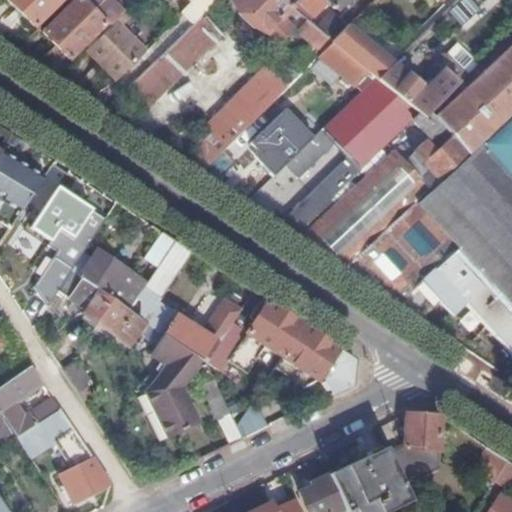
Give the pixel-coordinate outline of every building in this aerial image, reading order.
[(8,0),(35,28),(63,0),(8,0)] [(78,0),(44,34),(58,47),(99,7),(105,0),(93,0),(94,4),(90,9),(80,0),(78,0)] [(203,18),(221,0),(188,0),(192,4),(182,15),(193,27),(203,18)] [(278,42),(290,30),(279,19),(290,8),(280,0),(241,0),(238,3),(278,42)] [(299,0),(280,0),(290,8),(291,9),(298,2),(299,0)] [(350,0),(299,0),(298,2),(314,18),(330,2),(339,11),(350,0)] [(99,7),(58,47),(71,60),(83,48),(88,52),(102,38),(98,34),(106,25),(97,15),(102,10),(99,7)] [(290,30),(299,25),(303,19),(291,9),(290,8),(279,19),(290,30)] [(133,18),(128,13),(118,22),(124,28),(133,18)] [(222,37),(203,18),(193,27),(128,91),(145,105),(148,105),(152,105),(222,37)] [(304,30),(309,24),(303,19),(299,25),(304,30)] [(88,52),(118,82),(148,53),(124,28),(118,22),(102,38),(88,52)] [(395,64),(351,27),(334,44),(377,79),(379,81),(395,64)] [(511,33),(468,77),(430,114),(469,156),(480,148),(511,117),(511,33)] [(377,79),(334,44),(320,58),(361,95),(377,79)] [(428,93),(395,64),(379,81),(420,115),(425,119),(430,114),(468,77),(446,57),(440,57),(427,71),(427,77),(435,84),(428,93)] [(315,73),(310,68),(290,87),(295,93),(300,88),(301,89),(312,77),(312,76),(315,73)] [(224,152),(288,89),(268,69),(195,141),(201,148),(187,165),(202,175),(224,152)] [(327,135),(323,132),(286,168),(299,182),(337,146),(349,159),(280,227),(295,237),(362,172),(359,169),(377,151),(379,152),(390,141),(384,134),(401,117),(404,121),(409,117),(378,85),(327,135)] [(277,106),(252,131),(276,155),(301,131),(277,106)] [(425,119),(420,115),(414,122),(430,139),(415,154),(432,174),(423,183),(395,154),(302,241),(345,270),(416,205),(469,156),(430,114),(425,119)] [(430,139),(414,122),(388,146),(395,154),(423,183),(432,174),(415,154),(430,139)] [(418,207),(416,205),(345,270),(419,320),(438,303),(453,319),(466,308),(511,357),(511,182),(480,148),(418,207)] [(0,220),(11,228),(46,177),(2,150),(0,153),(0,199),(2,201),(0,204),(0,220)] [(235,164),(224,152),(202,175),(215,183),(235,164)] [(47,284),(58,292),(71,272),(74,267),(106,219),(59,188),(32,227),(51,241),(59,229),(76,239),(47,284)] [(143,320),(165,335),(205,363),(207,364),(241,311),(227,301),(206,334),(159,302),(193,252),(177,241),(147,286),(130,312),(143,320)] [(81,278),(130,312),(147,286),(98,253),(81,278)] [(71,272),(77,276),(80,272),(74,267),(71,272)] [(127,344),(143,320),(130,312),(81,278),(77,276),(71,272),(58,292),(86,310),(84,314),(127,344)] [(283,357),(304,325),(285,312),(269,301),(230,361),(248,373),(266,345),(283,357)] [(326,379),(336,395),(354,386),(356,360),(337,347),(304,325),(283,357),(276,367),(306,387),(320,379),(331,362),(335,365),(326,379)] [(205,363),(165,335),(152,355),(163,363),(158,370),(161,372),(145,395),(168,441),(200,423),(183,390),(205,363)] [(0,370),(0,372),(8,383),(30,368),(22,355),(0,370)] [(0,414),(11,430),(44,479),(53,472),(44,457),(65,443),(70,449),(66,452),(80,473),(81,477),(63,486),(62,487),(65,491),(61,494),(69,506),(110,485),(66,420),(52,399),(22,420),(19,416),(14,420),(7,410),(43,386),(30,368),(8,383),(0,388),(0,414)] [(203,391),(230,447),(244,440),(237,425),(229,409),(216,383),(203,391)] [(229,409),(237,425),(243,416),(238,405),(229,409)] [(0,437),(11,430),(0,414),(0,437)] [(437,470),(440,417),(405,415),(403,450),(388,457),(402,487),(437,470)] [(390,511),(410,503),(402,487),(388,457),(385,449),(327,476),(344,511),(390,511)] [(492,486),(495,480),(507,462),(493,452),(478,476),(492,486)] [(507,488),(511,480),(511,465),(507,462),(495,480),(507,488)] [(81,477),(80,473),(62,482),(63,486),(81,477)] [(344,511),(327,476),(309,484),(310,487),(299,493),(307,511),(344,511)] [(511,511),(511,502),(501,495),(489,511),(511,511)] [(300,511),(296,501),(274,511),(270,504),(253,511),(300,511)]
